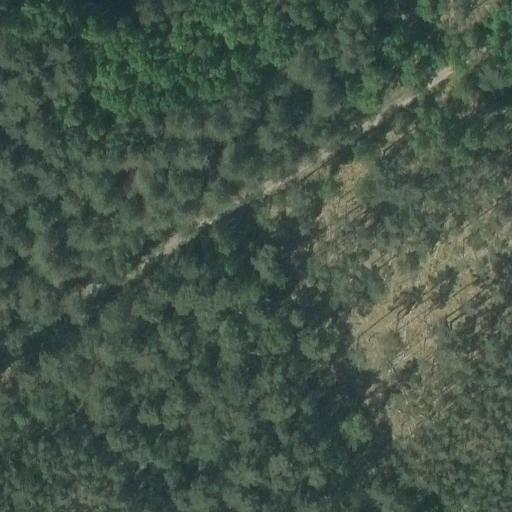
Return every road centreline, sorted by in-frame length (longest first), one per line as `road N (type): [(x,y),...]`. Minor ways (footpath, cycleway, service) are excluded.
road 1 (track): [(93,294),(511,29)]
road 2 (track): [(230,209),(388,511)]
